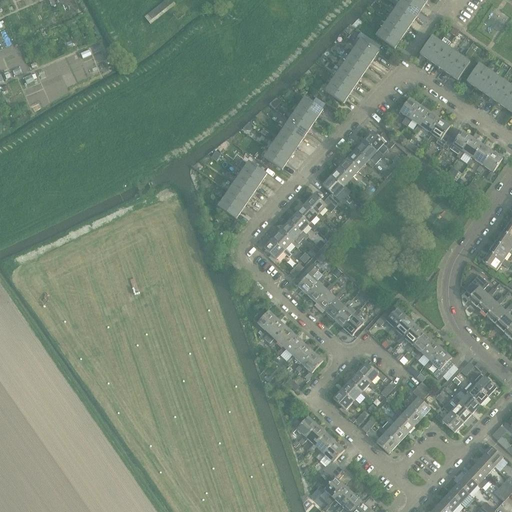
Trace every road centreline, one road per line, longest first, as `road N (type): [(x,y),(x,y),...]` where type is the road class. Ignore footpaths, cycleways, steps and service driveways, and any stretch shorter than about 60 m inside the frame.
road 1 (residential): [(395,476),(310,397),(345,359),(265,285),(245,252),(248,233),(400,66)]
road 2 (unclassified): [(511,179),(445,272),(448,308),(462,330),(511,377)]
road 3 (residential): [(400,66),(511,142)]
